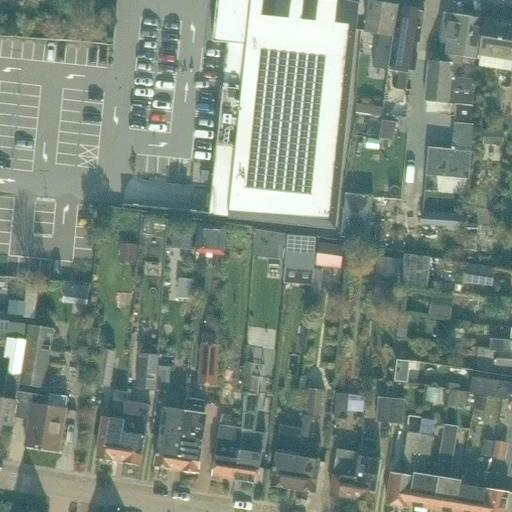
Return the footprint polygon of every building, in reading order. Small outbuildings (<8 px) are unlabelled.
[(237,0),(230,6),(212,197),(214,197),(213,208),(211,208),(211,210),(212,210),(212,215),(211,215),(210,218),(337,230),(338,213),(337,213),(338,209),(339,209),(346,133),(345,132),(345,129),(346,129),(357,3),(339,0),(330,0),(330,2),(324,1),(323,0),(237,0)] [(366,31),(366,32),(380,34),(379,41),(377,50),(376,50),(373,69),(388,71),(391,52),(389,51),(391,41),(397,6),(376,3),(371,2),(366,31)] [(395,40),(389,71),(394,72),(393,81),(393,84),(393,86),(394,87),(396,89),(405,91),(408,75),(413,42),(419,43),(419,41),(424,11),(400,7),(395,40)] [(428,62),(425,103),(456,106),(454,123),(471,124),(475,80),(462,79),(463,65),(475,66),(479,40),(481,40),(483,30),(481,29),(483,20),(463,17),(446,14),(441,41),(440,43),(448,44),(445,64),(428,62)] [(511,24),(486,20),(479,68),(511,73),(511,65),(511,24)] [(396,124),(383,122),(380,138),(393,140),(396,124)] [(429,149),(427,176),(469,179),(472,152),(429,149)] [(347,193),(342,238),(368,241),(373,196),(347,193)] [(97,238),(97,233),(98,226),(88,226),(87,237),(97,238)] [(256,230),(254,256),(287,258),(289,235),(256,230)] [(97,238),(87,237),(76,236),(75,256),(87,257),(95,257),(97,238)] [(291,243),(289,261),(314,263),(316,245),(291,243)] [(320,243),(317,263),(340,266),(343,246),(320,243)] [(122,244),(121,260),(137,262),(138,245),(122,244)] [(93,285),(95,257),(87,257),(87,259),(83,258),(82,273),(87,274),(86,284),(88,285),(93,285)] [(377,257),(375,281),(397,284),(400,259),(377,257)] [(466,268),(465,282),(484,284),(486,270),(466,268)] [(11,301),(10,315),(24,316),(25,303),(11,301)] [(0,337),(27,340),(28,329),(10,328),(10,322),(0,321),(0,337)] [(44,388),(54,329),(30,325),(20,385),(44,388)] [(217,386),(219,345),(202,344),(199,385),(217,386)] [(157,391),(160,347),(144,346),(143,354),(141,354),(138,389),(157,391)] [(110,387),(115,352),(102,349),(96,385),(110,387)] [(511,353),(499,353),(498,365),(511,366),(511,353)] [(160,367),(158,391),(170,392),(172,368),(160,367)] [(430,398),(448,398),(448,380),(430,379),(430,398)] [(493,389),(492,405),(479,404),(478,418),(500,420),(502,390),(493,389)] [(307,416),(320,418),(324,392),(310,390),(307,416)] [(465,408),(468,393),(451,391),(449,406),(465,408)] [(48,407),(50,397),(18,392),(17,402),(14,418),(30,420),(26,446),(60,451),(66,410),(48,407)] [(244,409),(245,393),(233,392),(230,407),(244,409)] [(258,483),(262,456),(263,451),(253,449),(255,437),(254,437),(260,394),(245,393),(244,409),(243,423),(242,428),(242,430),(242,431),(240,451),(235,480),(241,480),(258,483)] [(346,420),(347,410),(349,395),(337,394),(334,419),(346,420)] [(136,435),(142,398),(128,395),(127,407),(128,407),(119,461),(141,464),(145,436),(136,435)] [(363,412),(365,397),(349,395),(347,410),(363,412)] [(376,422),(390,423),(392,399),(378,398),(376,422)] [(14,418),(17,402),(0,399),(0,424),(0,423),(13,425),(14,418)] [(186,411),(184,426),(177,470),(199,473),(203,445),(201,445),(206,414),(205,414),(207,402),(188,399),(186,411)] [(392,399),(390,423),(403,425),(405,400),(392,399)] [(128,407),(127,407),(114,405),(112,419),(103,418),(97,457),(119,461),(128,407)] [(155,467),(177,470),(184,426),(186,411),(164,407),(155,467)] [(316,417),(307,416),(305,415),(300,443),(301,443),(294,489),(316,492),(321,460),(319,460),(321,444),(312,443),(316,417)] [(434,437),(436,420),(423,419),(421,434),(434,437)] [(235,480),(240,451),(242,431),(242,430),(242,428),(221,425),(213,476),(235,480)] [(452,463),(458,428),(446,426),(440,461),(452,463)] [(409,506),(421,434),(409,432),(404,460),(406,461),(405,471),(406,471),(405,477),(391,475),(387,504),(409,507),(409,506)] [(429,464),(434,437),(421,434),(409,506),(431,509),(435,483),(422,481),(423,475),(424,475),(426,463),(429,464)] [(376,459),(379,441),(362,439),(360,454),(353,498),(375,502),(382,460),(376,459)] [(301,443),(300,443),(292,442),(290,452),(277,450),(272,485),(294,489),(301,443)] [(483,442),(480,455),(491,457),(493,443),(483,442)] [(496,442),(493,459),(505,461),(508,444),(496,442)] [(353,498),(360,454),(337,450),(331,495),(353,498)] [(450,479),(452,467),(442,466),(434,510),(446,511),(455,511),(461,481),(450,479)] [(483,511),(490,475),(481,473),(478,490),(465,488),(460,511),(483,511)] [(496,491),(498,476),(490,475),(483,511),(505,511),(509,493),(496,491)]
